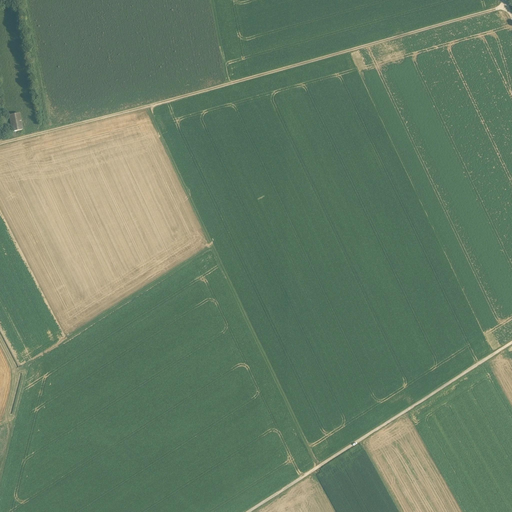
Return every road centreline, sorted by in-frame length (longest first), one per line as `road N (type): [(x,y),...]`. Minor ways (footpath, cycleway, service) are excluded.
road 1 (track): [(507,6),(0,144)]
road 2 (track): [(147,106),(317,468)]
road 3 (track): [(250,511),(511,343)]
road 4 (track): [(13,373),(212,247)]
